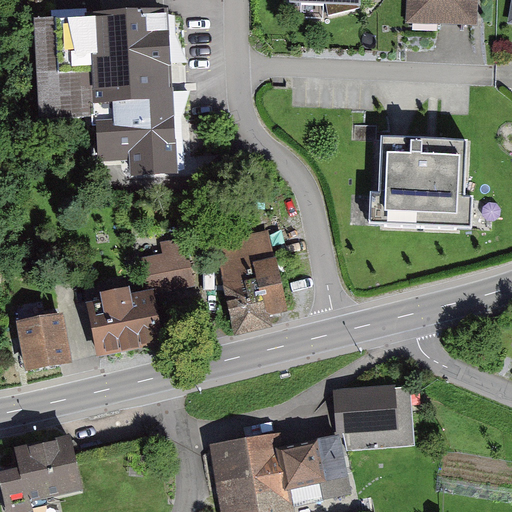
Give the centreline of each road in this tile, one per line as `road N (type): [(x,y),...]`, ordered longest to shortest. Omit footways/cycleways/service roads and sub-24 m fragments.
road 1 (secondary): [(338,332),(0,414)]
road 2 (residential): [(338,332),(310,195),(247,122),(239,64)]
road 3 (residential): [(239,64),(495,76)]
road 4 (unclassified): [(511,395),(432,360),(410,315)]
